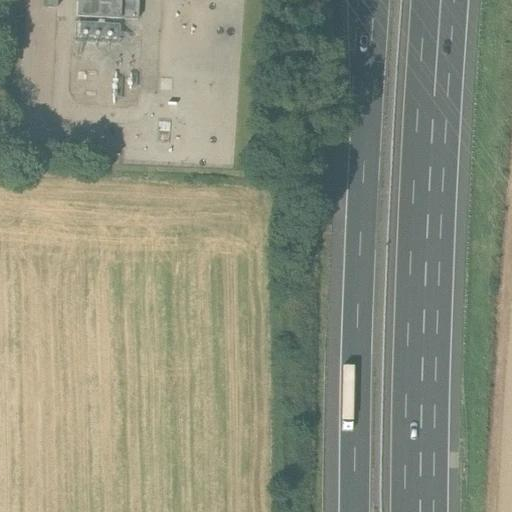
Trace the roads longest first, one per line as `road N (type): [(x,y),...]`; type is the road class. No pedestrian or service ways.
road 1 (motorway): [(423,511),(425,279),(443,0)]
road 2 (motorway): [(374,0),(355,511)]
